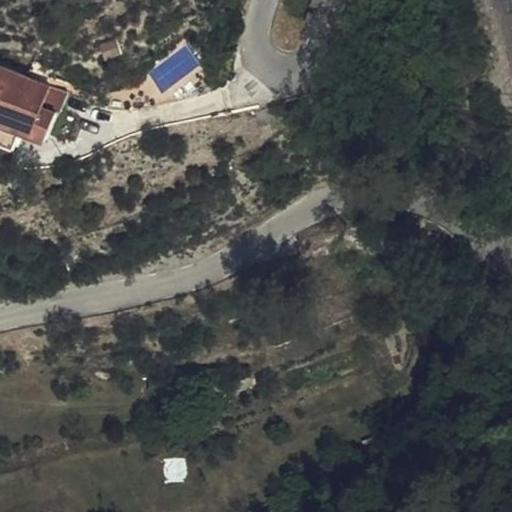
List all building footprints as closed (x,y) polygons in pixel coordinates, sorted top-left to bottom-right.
[(32,81),(0,69),(0,105),(4,107),(0,118),(0,143),(22,152),(28,136),(53,145),(64,119),(66,120),(75,97),(54,90),(57,81),(35,73),(32,81)] [(158,76),(114,94),(107,111),(124,112),(142,110),(168,101),(158,76)] [(259,380),(254,382),(256,393),(262,393),(259,380)] [(256,393),(254,382),(229,387),(212,391),(211,389),(171,385),(171,390),(170,400),(170,407),(192,408),(192,403),(210,404),(236,402),(236,400),(257,395),(256,393)] [(170,400),(171,390),(159,389),(159,400),(170,400)] [(221,424),(213,426),(213,436),(228,432),(221,424)]
